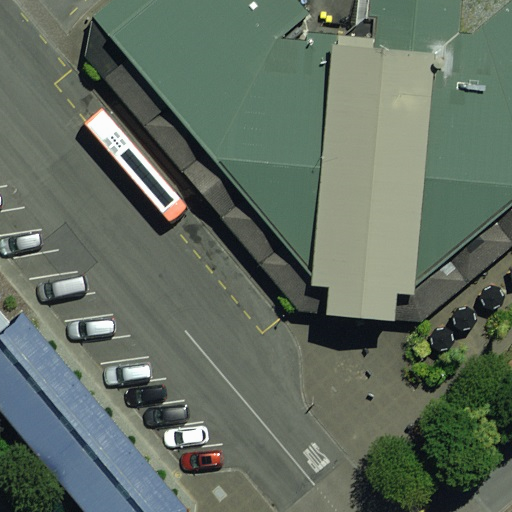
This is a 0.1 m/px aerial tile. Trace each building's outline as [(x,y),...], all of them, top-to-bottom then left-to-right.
[(511,0),(472,34),(460,32),(463,1),(454,0),(371,0),(369,16),(346,35),(308,32),(307,42),(275,41),(242,0),(113,0),(93,17),(313,277),(312,286),(329,287),(326,315),(395,321),(397,293),(414,295),(415,286),(511,205),(511,0)] [(242,0),(275,41),(309,13),(297,0),(242,0)] [(299,312),(326,315),(329,287),(312,286),(313,277),(93,17),(85,56),(299,312)] [(511,205),(415,286),(414,295),(397,293),(395,321),(421,322),(511,246),(511,205)] [(0,331),(11,323),(0,310),(0,299),(1,299),(0,297),(0,331)] [(186,511),(187,508),(23,312),(11,323),(0,331),(0,410),(85,511),(186,511)]
